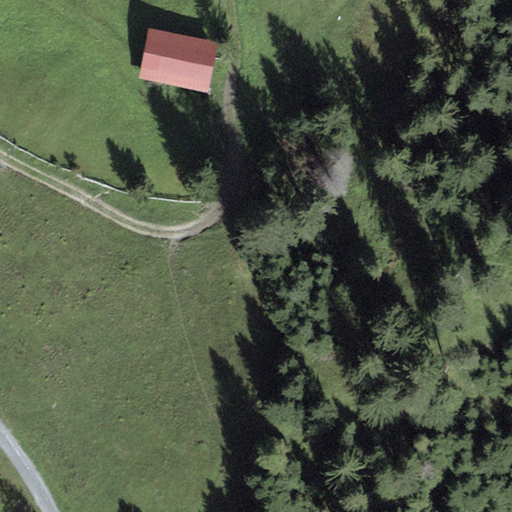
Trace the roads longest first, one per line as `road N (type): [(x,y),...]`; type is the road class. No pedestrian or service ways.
road 1 (track): [(179,232),(210,212),(227,176),(228,0)]
road 2 (track): [(179,232),(152,231),(0,160)]
